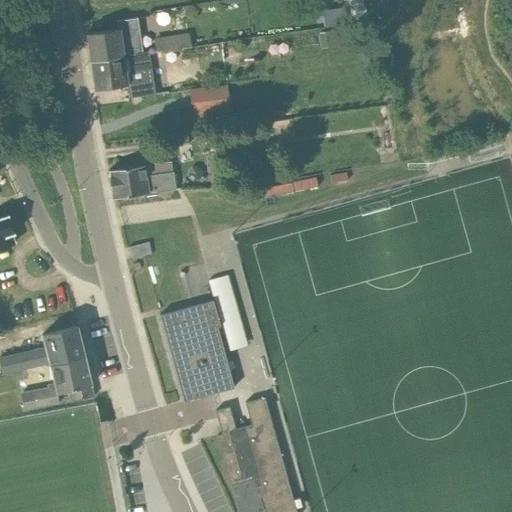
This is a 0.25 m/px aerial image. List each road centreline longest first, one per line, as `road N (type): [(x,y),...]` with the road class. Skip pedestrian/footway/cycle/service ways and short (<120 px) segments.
road 1 (residential): [(108,280),(60,0)]
road 2 (residential): [(184,511),(161,465),(108,280)]
